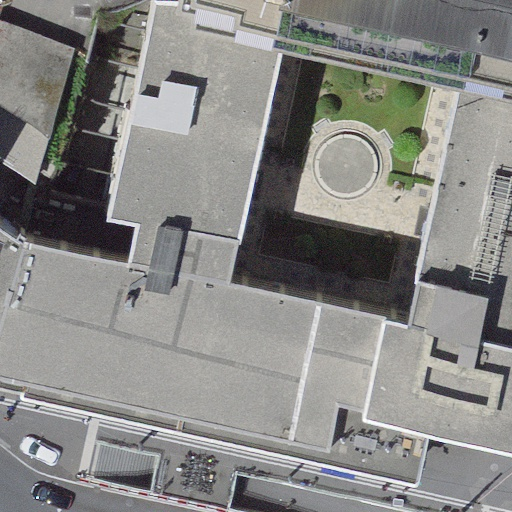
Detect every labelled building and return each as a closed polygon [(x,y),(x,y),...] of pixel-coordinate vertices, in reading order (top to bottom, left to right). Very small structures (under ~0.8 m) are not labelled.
[(174,4),(161,0),(156,0),(108,209),(136,215),(127,255),(29,233),(0,323),(0,380),(420,478),(431,438),(511,455),(511,343),(406,320),(233,278),(291,30),(174,4)] [(393,0),(175,0),(174,4),(291,30),(381,52),(393,0)] [(511,0),(393,0),(381,52),(461,72),(511,82),(511,0)] [(406,320),(511,343),(511,82),(461,72),(406,320)] [(0,323),(29,233),(0,214),(0,323)]
